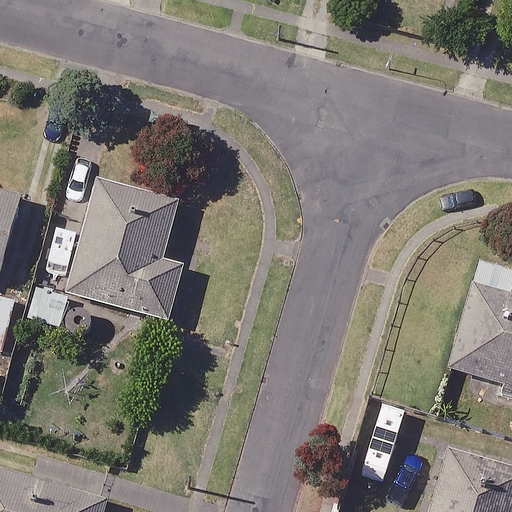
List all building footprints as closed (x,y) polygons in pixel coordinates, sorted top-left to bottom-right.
[(175,203),(78,178),(65,229),(80,233),(64,295),(166,321),(180,267),(160,262),(175,203)] [(0,262),(18,199),(0,194),(0,262)] [(511,298),(469,287),(447,369),(511,387),(511,298)] [(14,301),(0,297),(0,352),(2,353),(14,301)] [(511,511),(511,469),(444,451),(427,511),(511,511)] [(102,511),(105,504),(0,472),(0,511),(102,511)]
